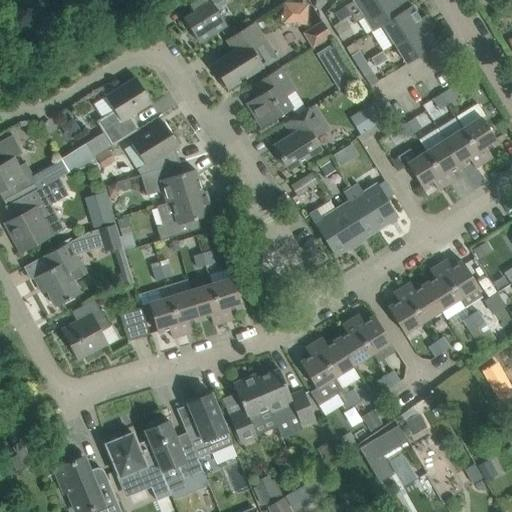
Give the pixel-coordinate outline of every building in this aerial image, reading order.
[(208,0),(210,1),(194,12),(183,18),(199,42),(226,25),(215,8),(225,3),(222,0),(187,0),(187,1),(187,2),(189,0),(208,0)] [(284,21),(309,23),(310,2),(286,0),(284,21)] [(344,18),(349,15),(372,0),(353,0),(354,0),(344,7),(334,13),(339,22),(344,18)] [(373,30),(382,24),(406,8),(401,0),(372,0),(349,15),(354,23),(364,16),(373,30)] [(406,8),(382,24),(407,63),(436,44),(412,5),(406,8)] [(353,34),(344,18),(339,22),(333,26),(342,41),(353,34)] [(312,49),(319,44),(330,62),(343,54),(322,21),(302,33),(312,49)] [(253,23),(243,29),(226,39),(234,51),(212,64),(220,77),(217,79),(223,89),(226,87),(227,88),(275,58),(253,23)] [(346,47),(358,66),(365,61),(353,43),(346,47)] [(386,59),(382,51),(370,58),(375,66),(386,59)] [(365,61),(358,66),(364,77),(372,72),(365,61)] [(338,89),(354,79),(343,62),(328,72),(338,89)] [(280,67),(275,71),(253,84),(260,95),(247,104),(261,126),(278,116),(291,107),(284,96),(294,90),(280,67)] [(103,133),(85,144),(93,157),(111,146),(122,140),(139,129),(130,115),(151,102),(135,77),(105,96),(114,110),(96,121),(103,133)] [(448,89),(440,94),(447,105),(455,100),(448,89)] [(447,105),(440,94),(433,98),(440,109),(447,105)] [(349,117),(361,135),(385,120),(373,102),(349,117)] [(312,106),(302,112),(285,123),(293,135),(273,147),(287,169),(320,148),(313,137),(326,129),(312,106)] [(414,117),(407,122),(414,133),(421,128),(414,117)] [(481,117),(462,129),(483,162),(491,156),(487,149),(497,142),(481,117)] [(414,133),(407,122),(400,127),(406,137),(414,133)] [(136,169),(140,175),(166,167),(179,163),(174,147),(181,143),(180,142),(177,144),(164,123),(147,133),(131,143),(144,164),(136,169)] [(462,129),(444,140),(460,166),(469,160),(474,167),(483,162),(462,129)] [(37,184),(24,162),(17,166),(12,158),(22,153),(12,134),(0,140),(0,192),(6,202),(37,184)] [(444,140),(426,152),(446,185),(455,179),(450,172),(460,166),(444,140)] [(446,185),(426,152),(416,158),(410,148),(397,157),(404,167),(408,165),(423,189),(433,183),(438,190),(446,185)] [(94,158),(102,169),(115,160),(108,149),(94,158)] [(342,150),(333,155),(340,166),(348,161),(342,150)] [(52,163),(59,176),(68,171),(61,158),(52,163)] [(319,167),(325,177),(337,170),(331,160),(319,167)] [(162,190),(166,203),(205,191),(205,190),(202,191),(195,169),(169,177),(166,167),(140,175),(146,195),(162,190)] [(311,172),(307,175),(291,186),(297,196),(314,185),(318,183),(311,172)] [(58,177),(22,197),(29,210),(4,223),(20,252),(51,236),(44,222),(56,216),(50,205),(68,195),(58,177)] [(112,198),(117,190),(115,183),(105,186),(109,199),(112,198)] [(357,184),(350,188),(376,229),(397,216),(378,184),(363,193),(357,184)] [(350,188),(330,201),(355,242),(376,229),(350,188)] [(205,191),(166,203),(157,206),(162,225),(157,227),(161,240),(190,231),(187,221),(213,214),(205,191)] [(355,242),(330,201),(308,214),(334,255),(355,242)] [(110,212),(90,218),(93,228),(113,222),(110,212)] [(126,217),(116,221),(122,237),(132,234),(126,217)] [(113,227),(99,231),(101,238),(105,252),(119,248),(113,227)] [(472,250),(478,259),(492,251),(486,241),(472,250)] [(68,242),(62,246),(44,255),(51,268),(33,277),(39,288),(44,285),(55,307),(79,293),(73,281),(86,274),(68,242)] [(210,250),(201,253),(205,265),(213,263),(210,250)] [(205,265),(201,253),(193,255),(197,268),(205,265)] [(447,260),(438,265),(465,308),(482,297),(476,287),(478,286),(462,261),(452,267),(447,260)] [(163,278),(160,265),(158,262),(150,264),(151,268),(155,280),(163,278)] [(168,263),(160,265),(163,278),(172,275),(168,263)] [(425,284),(441,310),(447,319),(465,308),(438,265),(430,271),(434,278),(425,284)] [(129,270),(118,273),(122,286),(133,283),(129,270)] [(232,278),(211,284),(222,321),(232,318),(229,310),(241,307),(235,288),(232,278)] [(410,283),(402,288),(422,321),(441,310),(425,284),(415,290),(410,283)] [(211,284),(190,290),(199,319),(210,316),(212,324),(222,321),(211,284)] [(422,321),(402,288),(393,294),(398,301),(387,308),(403,333),(422,321)] [(190,290),(170,297),(181,334),(191,331),(188,323),(199,319),(190,290)] [(181,334),(170,297),(148,303),(151,313),(157,332),(169,329),(171,337),(181,334)] [(120,314),(122,322),(128,341),(149,335),(143,315),(141,308),(120,314)] [(100,309),(76,322),(62,330),(77,359),(107,343),(100,331),(110,327),(100,309)] [(477,310),(470,315),(490,346),(496,343),(497,342),(477,310)] [(359,315),(350,321),(371,353),(390,341),(374,316),(364,322),(359,315)] [(490,346),(470,315),(462,320),(482,351),(490,346)] [(346,333),(337,339),(353,365),(371,353),(350,321),(342,326),(346,333)] [(442,336),(435,341),(442,352),(449,347),(442,336)] [(322,338),(314,344),(334,376),(353,365),(337,339),(327,345),(322,338)] [(442,352),(435,341),(428,346),(435,357),(442,352)] [(334,376),(314,344),(305,349),(310,356),(299,363),(310,380),(316,388),(309,392),(318,406),(343,390),(334,376)] [(486,364),(490,372),(505,364),(500,356),(486,364)] [(255,374),(268,408),(277,428),(281,438),(302,429),(301,426),(315,421),(303,390),(289,395),(278,369),(257,378),(255,374)] [(392,370),(385,375),(392,386),(399,381),(392,370)] [(268,408),(255,374),(232,383),(243,409),(228,415),(240,443),(256,436),(252,427),(261,423),(257,413),(268,408)] [(392,386),(385,375),(378,380),(385,391),(392,386)] [(353,388),(345,393),(352,404),(360,399),(353,388)] [(210,393),(208,394),(204,391),(196,394),(196,399),(186,403),(195,423),(184,428),(189,440),(188,440),(201,471),(202,471),(197,459),(232,444),(210,393)] [(352,404),(345,393),(337,398),(344,409),(352,404)] [(403,412),(399,407),(396,402),(383,411),(390,421),(394,419),(403,412)] [(382,425),(373,411),(362,417),(370,432),(382,425)] [(412,436),(426,428),(419,415),(405,422),(412,436)] [(148,439),(146,440),(169,495),(171,495),(161,471),(177,464),(183,479),(201,471),(188,440),(178,444),(168,420),(164,422),(163,419),(146,426),(148,429),(144,430),(148,439)] [(398,424),(360,447),(369,462),(382,454),(407,440),(400,428),(398,424)] [(17,429),(7,435),(12,443),(22,437),(17,429)] [(339,438),(341,442),(347,451),(356,445),(348,432),(339,438)] [(169,495),(146,440),(137,444),(132,433),(119,438),(118,438),(116,437),(114,438),(113,438),(112,439),(111,440),(110,441),(109,442),(105,444),(119,477),(116,478),(124,497),(150,487),(156,501),(169,495)] [(332,438),(317,449),(326,461),(341,451),(332,438)] [(60,471),(56,472),(64,491),(65,493),(68,491),(76,511),(120,511),(112,490),(104,472),(91,477),(82,457),(77,459),(76,457),(75,457),(74,457),(73,457),(72,457),(71,457),(70,457),(69,458),(68,458),(67,459),(66,460),(65,460),(64,461),(63,462),(63,463),(64,465),(58,467),(60,471)] [(476,463),(485,481),(498,475),(489,457),(476,463)] [(473,465),(464,470),(472,484),(481,479),(473,465)] [(321,475),(285,496),(294,510),(330,490),(321,475)] [(279,499),(269,476),(254,482),(264,505),(279,499)] [(268,511),(291,511),(283,497),(267,507),(268,511)]
